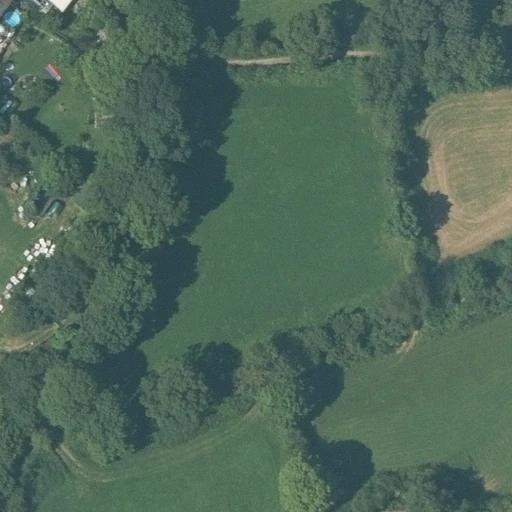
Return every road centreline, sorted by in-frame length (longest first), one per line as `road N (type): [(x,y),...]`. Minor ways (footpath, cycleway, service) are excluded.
road 1 (track): [(0,507),(35,419),(97,312),(133,171),(132,36)]
road 2 (track): [(511,62),(180,70),(132,36)]
